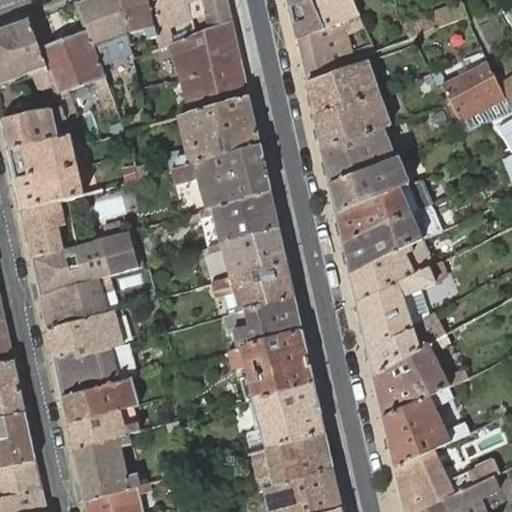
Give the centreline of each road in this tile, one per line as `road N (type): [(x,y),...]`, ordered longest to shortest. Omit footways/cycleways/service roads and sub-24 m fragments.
road 1 (tertiary): [(371,511),(255,0)]
road 2 (residential): [(62,511),(0,224)]
